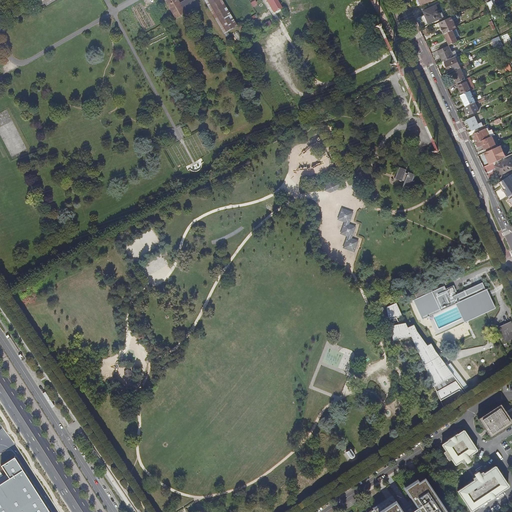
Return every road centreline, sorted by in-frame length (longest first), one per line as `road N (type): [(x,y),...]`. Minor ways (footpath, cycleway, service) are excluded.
road 1 (residential): [(509,238),(401,0)]
road 2 (secondary): [(0,334),(114,511)]
road 3 (unclassified): [(88,511),(0,373)]
road 4 (unclassified): [(0,391),(77,511)]
